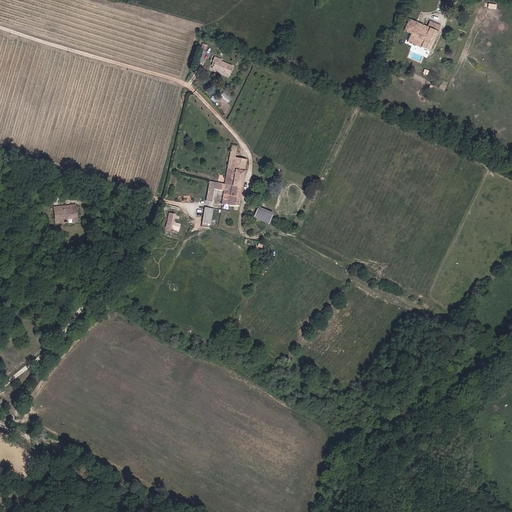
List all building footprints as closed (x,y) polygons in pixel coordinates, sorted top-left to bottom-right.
[(413,32),(418,21),(411,18),(406,29),(413,32)] [(418,21),(413,32),(409,41),(430,50),(440,28),(435,26),(436,22),(432,21),(429,26),(418,21)] [(215,57),(214,61),(215,61),(212,68),(221,71),(220,72),(230,76),(234,67),(221,62),(222,60),(215,57)] [(243,186),(247,159),(237,157),(230,156),(226,183),(243,186)] [(209,180),(207,191),(212,191),(212,187),(215,188),(217,181),(209,180)] [(226,183),(217,181),(215,188),(224,190),(226,183)] [(239,197),(240,197),(243,186),(226,183),(224,190),(227,190),(224,204),(239,205),(239,197)] [(274,213),(259,207),(254,219),(269,225),(274,213)] [(57,213),(49,214),(50,228),(72,226),(71,212),(62,213),(61,211),(57,211),(57,213)] [(166,228),(174,229),(177,213),(169,212),(166,228)]
